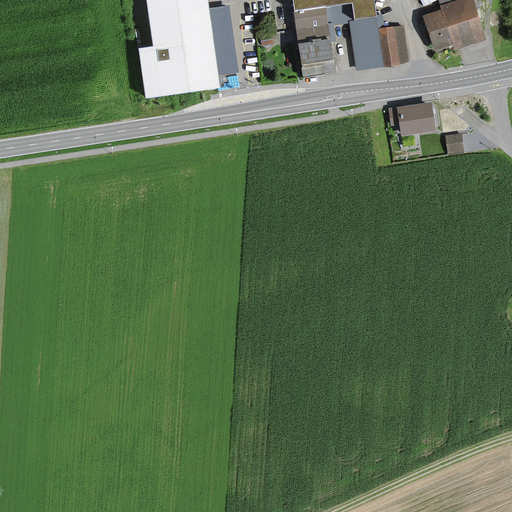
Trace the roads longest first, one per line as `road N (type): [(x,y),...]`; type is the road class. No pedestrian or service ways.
road 1 (primary): [(432,83),(0,148)]
road 2 (track): [(338,511),(511,440)]
